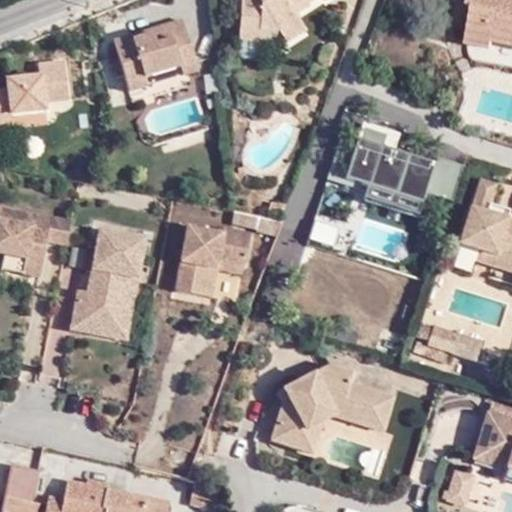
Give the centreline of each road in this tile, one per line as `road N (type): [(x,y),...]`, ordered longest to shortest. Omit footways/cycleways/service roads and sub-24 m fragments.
road 1 (residential): [(348,73),(440,120),(453,136),(511,155)]
road 2 (residential): [(0,419),(126,446)]
road 3 (residential): [(247,511),(251,495),(265,485),(351,511)]
